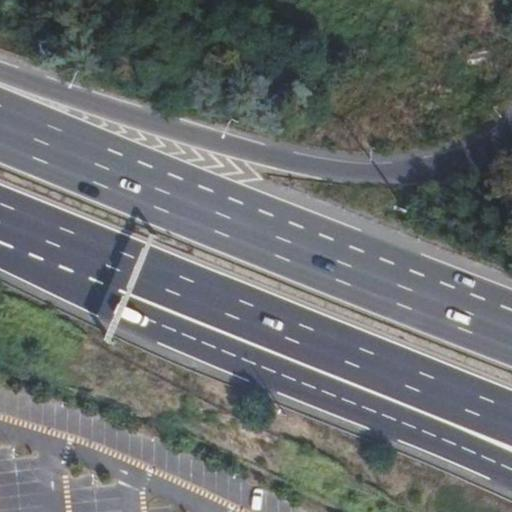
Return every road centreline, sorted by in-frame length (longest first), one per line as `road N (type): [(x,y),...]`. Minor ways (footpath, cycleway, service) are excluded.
road 1 (motorway): [(511,328),(0,122)]
road 2 (motorway): [(511,133),(436,168),(353,174),(247,152),(0,69)]
road 3 (motorway): [(93,260),(232,354),(511,479)]
road 4 (motorway): [(93,260),(511,417)]
